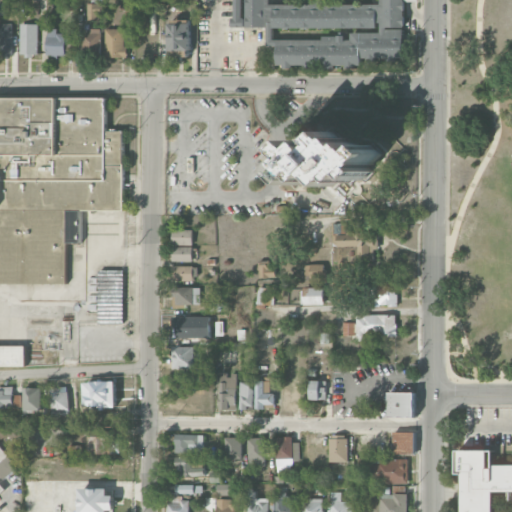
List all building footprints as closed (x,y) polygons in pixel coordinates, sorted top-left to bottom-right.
[(247,0),(248,27),(269,27),(269,46),(278,46),(278,67),(362,66),(362,60),(404,59),(404,27),(405,27),(405,1),(417,1),(417,0),(247,0)] [(168,21),(169,51),(191,50),(190,20),(168,21)] [(0,55),(11,56),(12,22),(0,21),(0,55)] [(37,24),(19,24),(19,56),(36,56),(37,24)] [(66,56),(66,34),(56,33),(56,28),(46,28),(45,55),(66,56)] [(100,52),(99,28),(89,29),(89,33),(81,33),(82,53),(100,52)] [(105,29),(105,58),(125,57),(125,29),(105,29)] [(0,283),(67,285),(68,243),(81,243),(82,210),(123,210),(124,131),(106,131),(106,99),(0,96),(0,283)] [(381,154),(372,145),(365,152),(359,146),(355,145),(337,134),(334,131),(327,138),(325,148),(320,145),(299,140),(289,150),(298,158),(292,164),(295,168),(290,176),(300,186),(308,179),(315,183),(322,176),(327,179),(332,185),(343,187),(344,181),(350,182),(357,175),(365,180),(372,168),(373,162),(381,154)] [(346,231),(345,223),(334,223),(336,263),(374,262),(374,250),(378,249),(378,237),(370,237),(370,230),(346,231)] [(193,245),(193,229),(172,229),(173,245),(193,245)] [(193,262),(193,247),(172,246),(172,261),(193,262)] [(259,278),(272,277),(272,261),(259,261),(259,278)] [(325,279),(324,264),(304,265),(305,279),(325,279)] [(194,266),(172,266),(172,280),(193,281),(194,266)] [(99,322),(125,322),(124,271),(99,271),(99,322)] [(275,290),(259,286),(256,302),(272,305),(275,290)] [(397,286),(375,286),(375,306),(397,305),(397,286)] [(173,305),(200,304),(200,287),(173,288),(173,305)] [(324,304),(323,287),(302,288),(302,305),(324,304)] [(397,336),(397,315),(357,314),(357,341),(369,341),(369,336),(397,336)] [(173,343),(203,343),(203,317),(173,317),(173,343)] [(356,335),(356,322),(343,322),(343,335),(356,335)] [(0,366),(26,367),(26,346),(0,345),(0,366)] [(173,368),(195,368),(195,346),(173,347),(173,368)] [(238,374),(230,373),(230,372),(220,372),(219,410),(237,410),(238,374)] [(256,380),(256,409),(266,409),(266,404),(275,404),(275,379),(256,380)] [(326,400),(327,381),(310,380),(309,399),(326,400)] [(84,382),(85,407),(117,406),(116,381),(84,382)] [(240,408),(253,409),(254,383),(241,382),(240,408)] [(0,415),(6,415),(6,408),(13,408),(13,386),(3,386),(3,391),(0,390),(0,415)] [(51,388),(51,416),(69,416),(69,387),(51,388)] [(23,412),(41,413),(41,388),(24,388),(23,412)] [(416,417),(416,393),(389,392),(388,416),(416,417)] [(117,430),(88,431),(88,455),(118,454),(117,430)] [(415,432),(394,432),(393,452),(414,453),(415,432)] [(176,452),(204,453),(204,435),(176,434),(176,452)] [(330,462),(348,462),(348,435),(330,435),(330,462)] [(242,458),(242,437),(225,438),(226,459),(242,458)] [(300,442),(293,442),(293,437),(277,437),(276,467),(283,467),(283,459),(300,460),(300,442)] [(265,466),(264,438),(248,438),(249,466),(265,466)] [(0,475),(2,478),(15,470),(0,445),(0,475)] [(511,492),(496,493),(496,511),(463,511),(464,474),(459,474),(459,451),(496,451),(496,466),(511,465),(511,492)] [(176,477),(204,476),(203,461),(191,461),(191,457),(176,458),(176,477)] [(409,484),(408,459),(371,460),(372,481),(380,481),(380,484),(409,484)] [(231,483),(216,483),(217,495),(231,495),(231,483)] [(202,493),(202,485),(176,485),(177,494),(202,493)] [(108,511),(109,510),(113,510),(113,489),(80,488),(79,511),(108,511)] [(270,511),(270,498),(255,499),(255,492),(247,492),(247,511),(270,511)] [(297,511),(298,496),(286,496),(286,492),(277,492),(276,511),(297,511)] [(331,511),(352,511),(352,501),(342,502),(342,492),(331,492),(331,511)] [(187,511),(188,493),(168,493),(167,511),(187,511)] [(408,511),(409,494),(381,494),(380,511),(408,511)] [(324,511),(324,499),(303,499),(302,511),(324,511)] [(216,511),(237,511),(238,501),(217,500),(216,511)]
